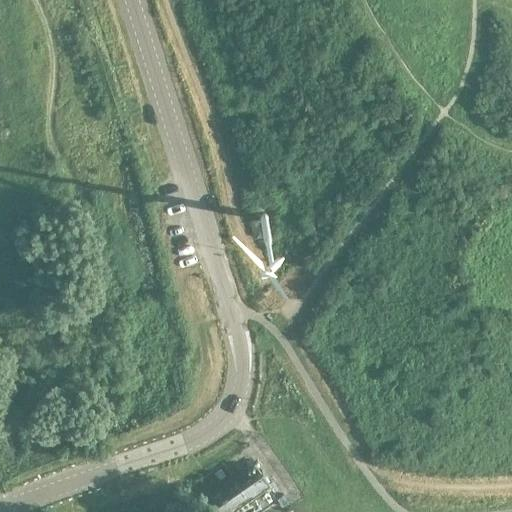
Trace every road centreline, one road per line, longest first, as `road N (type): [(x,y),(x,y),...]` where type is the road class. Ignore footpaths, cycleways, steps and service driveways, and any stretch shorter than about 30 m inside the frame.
road 1 (unclassified): [(0,511),(197,438),(226,417),(240,386),(239,340),(130,0)]
road 2 (unknown): [(165,0),(225,155),(251,260),(298,302)]
road 3 (unknown): [(298,302),(293,345),(381,476),(394,485),(511,486)]
